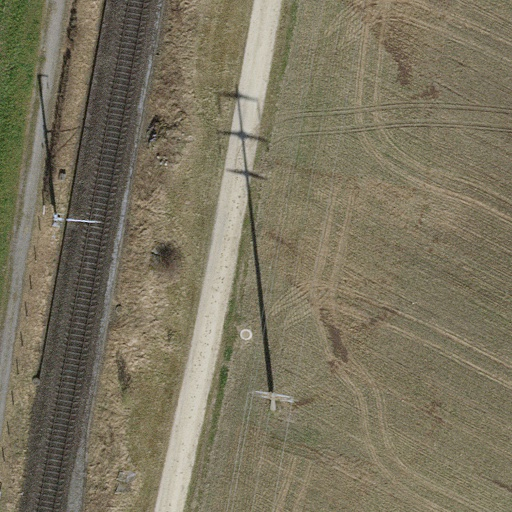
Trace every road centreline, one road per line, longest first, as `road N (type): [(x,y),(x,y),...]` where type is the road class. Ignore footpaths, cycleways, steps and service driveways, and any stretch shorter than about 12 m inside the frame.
road 1 (track): [(167,511),(269,0)]
road 2 (track): [(0,404),(58,0)]
